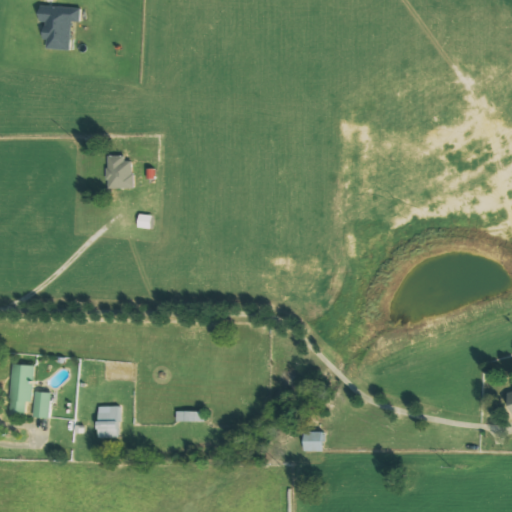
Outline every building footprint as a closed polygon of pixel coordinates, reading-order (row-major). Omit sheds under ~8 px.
[(86,8),(46,6),(45,23),(50,23),(49,40),(51,40),(51,48),(75,50),(76,21),(85,22),(86,8)] [(139,161),(129,161),(130,156),(112,156),(112,188),(138,189),(139,161)] [(14,415),(30,416),(31,403),(37,403),(38,365),(16,364),(14,415)] [(55,418),(56,393),(38,392),(38,417),(55,418)] [(105,438),(126,438),(126,406),(105,407),(105,438)] [(181,421),(210,422),(210,412),(182,411),(181,421)] [(310,451),(329,452),(330,433),(311,432),(310,451)]
